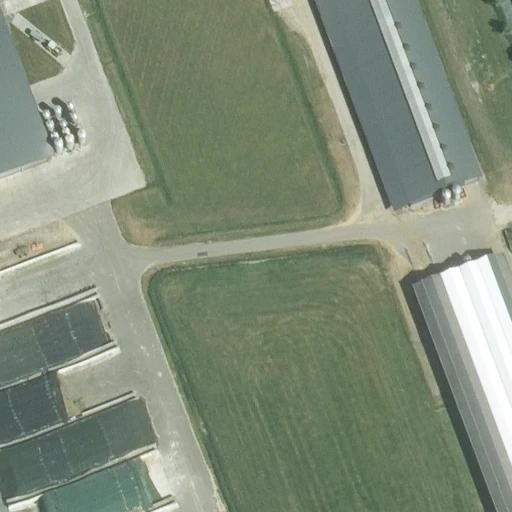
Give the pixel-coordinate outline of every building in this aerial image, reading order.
[(332,0),(410,209),(479,183),(411,0),(332,0)] [(0,181),(51,163),(0,27),(0,181)] [(421,290),(503,511),(511,511),(511,310),(494,263),(421,290)] [(135,363),(111,364),(112,376),(111,376),(111,389),(101,390),(101,405),(109,405),(108,395),(122,395),(122,396),(136,395),(135,363)] [(164,453),(7,502),(9,511),(148,511),(180,502),(164,453)]
